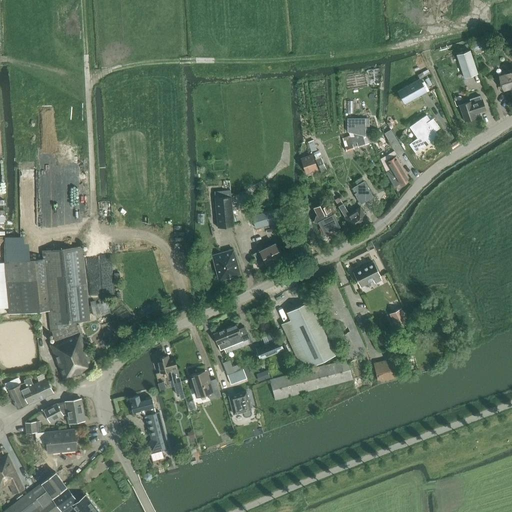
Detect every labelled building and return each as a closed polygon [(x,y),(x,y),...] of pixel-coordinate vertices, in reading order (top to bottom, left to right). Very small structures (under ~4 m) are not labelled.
[(482,46),(480,42),(476,41),(473,44),(474,48),(479,49),(482,46)] [(456,56),(464,78),(477,74),(469,51),(456,56)] [(511,71),(500,75),(505,90),(511,89),(511,92),(511,71)] [(405,105),(428,92),(420,79),(398,91),(405,105)] [(486,111),(483,99),(482,99),(480,96),(470,99),(471,101),(460,105),(465,121),(477,117),(476,114),(486,111)] [(362,106),(356,109),(359,115),(366,112),(362,106)] [(418,138),(410,144),(416,152),(426,145),(427,146),(439,136),(435,131),(440,128),(433,118),(431,120),(427,115),(410,127),(418,138)] [(348,130),(366,130),(365,118),(347,119),(348,130)] [(392,130),(385,134),(391,145),(398,156),(405,152),(398,141),(392,130)] [(349,137),(341,139),(345,153),(372,144),(370,139),(361,137),(348,134),(349,137)] [(314,138),(306,141),(310,151),(318,148),(314,138)] [(55,199),(54,147),(36,147),(37,223),(42,223),(42,226),(60,226),(60,206),(76,206),(75,155),(69,155),(69,151),(60,151),(61,189),(65,189),(65,199),(55,199)] [(318,170),(313,155),(308,157),(301,160),(306,174),(318,170)] [(321,173),(327,170),(321,156),(315,159),(321,173)] [(390,171),(385,174),(393,189),(398,185),(400,187),(410,181),(398,162),(395,158),(386,163),(389,167),(388,168),(390,171)] [(34,204),(34,175),(18,175),(19,205),(34,204)] [(362,205),(372,198),(373,198),(364,181),(354,187),(357,192),(355,194),(362,205)] [(215,192),(218,228),(234,226),(231,191),(215,192)] [(339,197),(335,200),(339,207),(344,204),(339,197)] [(313,208),(320,221),(318,222),(325,235),(341,227),(334,214),(332,215),(331,211),(332,211),(329,205),(326,206),(325,202),(313,208)] [(344,204),(339,207),(353,231),(369,222),(361,207),(350,214),(344,204)] [(283,207),(252,215),(256,229),(287,220),(283,207)] [(282,257),(275,243),(260,251),(254,254),(256,260),(263,257),(266,265),(282,257)] [(56,342),(50,344),(64,380),(94,368),(80,333),(76,322),(91,321),(83,246),(42,251),(43,258),(4,262),(9,315),(39,312),(39,310),(48,309),(50,332),(52,331),(56,342)] [(234,250),(212,255),(219,281),(240,275),(234,250)] [(86,270),(96,269),(96,252),(88,253),(88,261),(85,261),(86,270)] [(109,257),(99,256),(98,277),(109,278),(109,257)] [(353,270),(359,285),(373,279),(374,282),(380,279),(379,276),(380,276),(373,261),(353,270)] [(355,357),(366,351),(333,278),(315,286),(348,359),(270,379),(276,400),(353,380),(349,364),(356,362),(355,357)] [(291,320),(288,322),(282,324),(303,371),(336,356),(311,301),(287,312),(291,320)] [(103,311),(101,304),(100,303),(94,305),(97,315),(102,313),(103,313),(103,311)] [(390,314),(396,327),(408,321),(402,309),(390,314)] [(100,331),(108,328),(106,321),(97,324),(100,331)] [(237,324),(225,329),(232,346),(250,338),(251,343),(252,343),(245,327),(239,329),(237,324)] [(221,350),(232,346),(225,329),(214,334),(221,350)] [(268,336),(266,336),(269,343),(277,339),(274,332),(267,335),(268,336)] [(280,339),(279,339),(277,339),(269,343),(256,348),(261,360),(285,350),(280,339)] [(171,371),(173,378),(173,379),(177,395),(179,394),(181,399),(185,398),(179,377),(180,377),(175,359),(170,360),(169,356),(157,359),(161,374),(171,371)] [(379,384),(402,377),(398,357),(374,363),(379,384)] [(228,375),(241,370),(239,364),(233,367),(230,360),(223,363),(228,375)] [(241,370),(228,375),(231,385),(248,379),(244,369),(241,370)] [(267,370),(262,372),(265,380),(270,378),(267,370)] [(202,372),(188,377),(192,390),(195,389),(198,399),(207,395),(209,401),(220,397),(215,382),(206,384),(202,372)] [(6,388),(21,382),(18,375),(3,381),(6,388)] [(25,382),(9,390),(18,409),(54,393),(47,378),(34,384),(30,377),(24,380),(25,382)] [(252,409),(247,391),(230,396),(235,414),(243,412),(244,415),(245,417),(247,417),(251,416),(252,415),(253,413),(252,409)] [(148,445),(152,461),(164,457),(162,450),(169,448),(165,434),(166,434),(160,412),(156,413),(153,398),(151,399),(150,397),(149,396),(145,397),(145,398),(145,400),(141,402),(139,396),(130,398),(134,413),(145,410),(146,416),(145,416),(151,439),(148,445)] [(67,414),(69,424),(85,420),(82,399),(65,402),(57,404),(43,411),(49,423),(62,416),(62,415),(67,414)] [(36,433),(36,422),(26,423),(27,434),(36,433)] [(46,442),(48,453),(77,451),(75,429),(45,432),(36,433),(37,443),(46,442)] [(0,489),(9,486),(15,497),(25,489),(9,454),(1,458),(0,456),(0,489)] [(25,469),(20,472),(26,484),(32,481),(25,469)] [(67,487),(56,472),(4,511),(61,511),(64,510),(54,497),(67,487)] [(100,511),(87,495),(78,502),(67,487),(54,497),(64,510),(61,511),(67,511),(73,508),(76,511),(100,511)]
